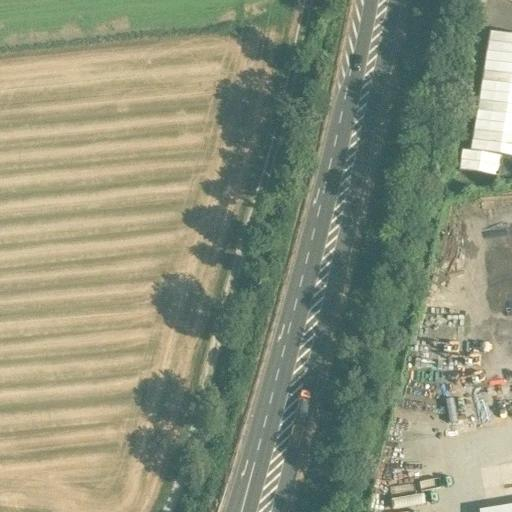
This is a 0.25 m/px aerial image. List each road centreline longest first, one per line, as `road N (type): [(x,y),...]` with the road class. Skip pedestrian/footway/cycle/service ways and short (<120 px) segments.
road 1 (trunk): [(376,0),(258,511)]
road 2 (track): [(301,0),(260,189),(179,488)]
